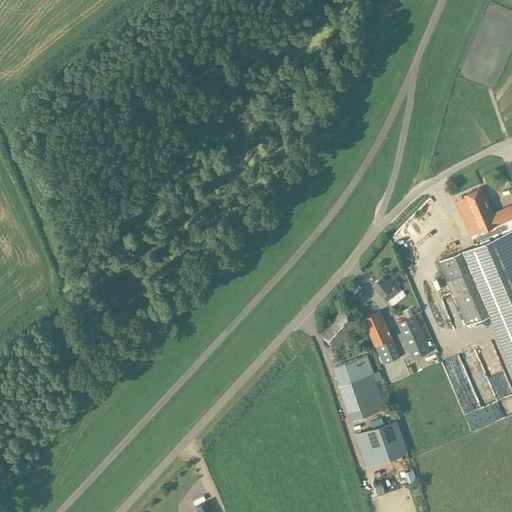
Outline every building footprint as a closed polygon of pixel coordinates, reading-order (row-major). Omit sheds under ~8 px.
[(457,200),(456,200),(475,245),(440,260),(467,325),(491,315),(511,364),(511,223),(510,218),(497,223),(482,187),(465,194),(466,196),(464,197),(461,195),(457,197),(457,200)] [(397,283),(391,276),(386,280),(382,276),(373,284),(387,301),(400,291),(395,285),(397,283)] [(343,309),(320,334),(335,347),(357,322),(343,309)] [(401,357),(380,310),(362,318),(375,346),(375,345),(383,364),(391,361),(393,366),(403,362),(400,357),(401,357)] [(415,314),(397,322),(413,359),(432,351),(428,342),(415,314)] [(502,417),(511,413),(511,392),(494,349),(478,356),(495,397),(489,400),(494,412),(499,410),(502,417)] [(338,385),(350,419),(385,407),(367,355),(334,366),(340,384),(338,385)] [(479,408),(470,411),(468,405),(463,407),(471,430),(487,423),(483,414),(482,415),(479,408)] [(408,451),(397,420),(355,434),(366,465),(368,465),(408,451)] [(405,470),(407,483),(417,482),(415,468),(405,470)] [(196,506),(199,511),(213,511),(207,501),(196,506)]
